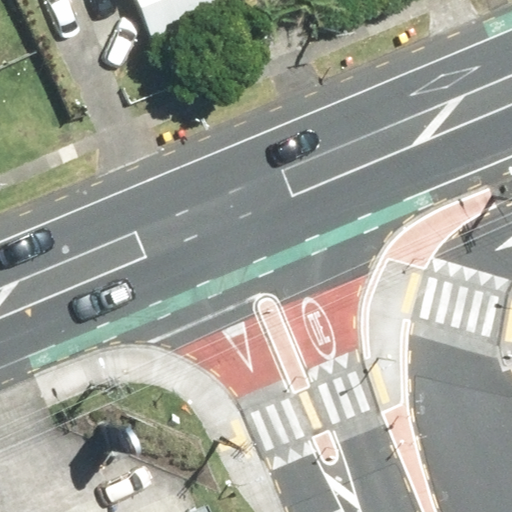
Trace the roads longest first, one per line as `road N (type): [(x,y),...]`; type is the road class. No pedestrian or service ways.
road 1 (residential): [(356,511),(222,210)]
road 2 (primary): [(511,90),(222,210)]
road 3 (primary): [(222,210),(0,303)]
